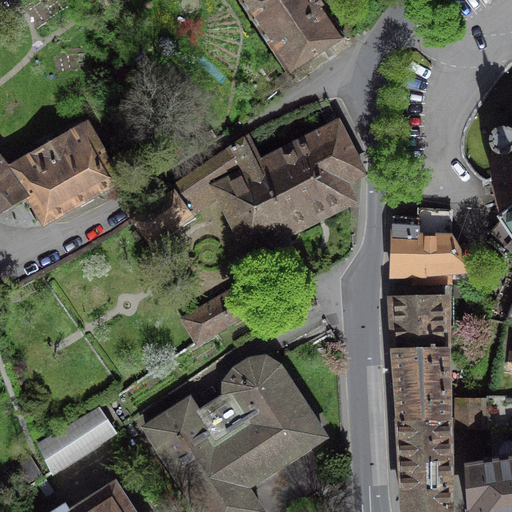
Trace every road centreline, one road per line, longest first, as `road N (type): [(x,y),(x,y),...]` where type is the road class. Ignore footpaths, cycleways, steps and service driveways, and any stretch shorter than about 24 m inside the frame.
road 1 (residential): [(376,56),(368,93),(375,242),(360,289),(371,511)]
road 2 (residential): [(376,56),(11,260),(0,248)]
